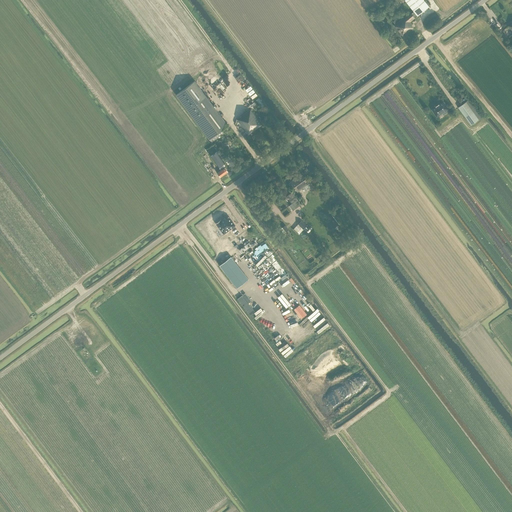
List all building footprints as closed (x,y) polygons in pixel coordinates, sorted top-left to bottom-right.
[(429,6),(424,0),(404,0),(414,11),(411,14),(414,17),(417,15),(429,6)] [(412,25),(410,22),(415,18),(414,17),(411,14),(410,12),(398,22),(395,20),(393,21),(395,24),(393,25),(402,36),(413,28),(411,25),(412,25)] [(176,95),(192,116),(209,139),(228,125),(195,81),(176,95)] [(482,117),(470,99),(466,102),(458,107),(471,125),(479,120),(482,117)] [(432,110),(437,117),(442,113),(443,115),(449,111),(448,110),(448,109),(443,102),(439,105),(439,104),(438,104),(439,105),(437,107),(436,106),(432,110)] [(247,112),(237,120),(248,135),(262,124),(251,109),(247,112)] [(230,157),(227,159),(233,167),(236,165),(230,157)] [(221,170),(217,172),(220,177),(228,172),(225,168),(223,167),(220,169),(221,170)] [(295,178),(291,181),(298,192),(304,188),(305,191),(311,187),(309,184),(304,176),(302,173),(295,178)] [(292,211),(301,204),(292,192),(286,196),(292,204),(288,206),(292,211)] [(221,219),(216,223),(224,233),(235,225),(229,216),(225,218),(222,220),(221,219)] [(302,220),(298,224),(304,229),(305,230),(309,226),(308,225),(307,226),(302,220)] [(230,247),(240,260),(264,242),(254,229),(230,247)] [(260,257),(265,252),(261,248),(256,253),(260,257)] [(237,288),(249,279),(231,256),(220,265),(237,288)] [(242,295),(237,299),(250,316),(255,312),(242,295)] [(279,305),(284,300),(279,295),(274,300),(279,305)] [(292,314),(289,311),(290,310),(286,307),(284,309),(285,311),(283,313),(289,318),(292,314)] [(303,319),(308,314),(304,310),(299,315),(303,319)]
